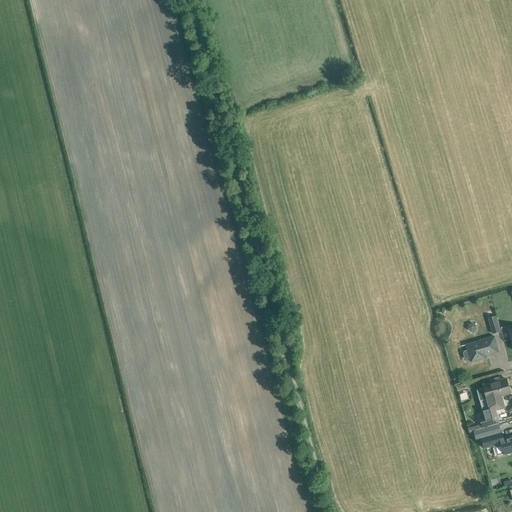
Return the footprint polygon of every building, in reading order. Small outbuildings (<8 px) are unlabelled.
[(492,334),(500,332),(496,316),(488,319),(492,334)] [(471,362),(486,358),(485,356),(498,352),(494,336),(480,340),(480,341),(465,345),(467,351),(462,352),(465,360),(470,359),(471,362)] [(504,408),(501,396),(510,394),(506,379),(483,385),(484,388),(481,390),(480,392),(481,395),(483,397),(486,397),(487,400),(488,400),(491,412),(504,408)] [(490,414),(488,410),(478,413),(481,425),(468,428),(469,431),(482,427),(482,428),(500,423),(497,412),(490,414)] [(497,434),(495,426),(475,432),(477,439),(481,438),(484,449),(501,444),(504,455),(511,452),(511,437),(503,440),(501,433),(497,434)]
